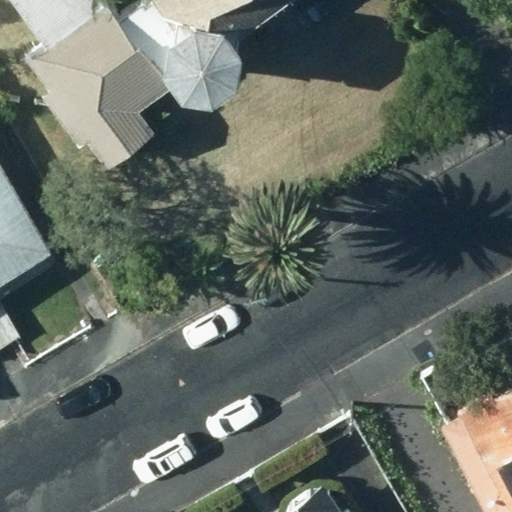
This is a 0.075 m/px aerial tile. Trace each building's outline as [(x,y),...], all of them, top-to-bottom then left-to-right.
[(112,0),(18,0),(42,30),(22,45),(47,79),(39,85),(61,115),(70,108),(106,156),(152,123),(133,99),(167,74),(112,0)] [(129,0),(123,5),(170,70),(208,77),(230,61),(235,30),(270,0),(129,0)] [(47,239),(0,160),(0,341),(18,330),(0,300),(0,294),(55,262),(42,242),(47,239)] [(511,364),(434,408),(489,511),(509,501),(511,507),(511,364)] [(345,511),(320,474),(269,507),(272,511),(345,511)]
